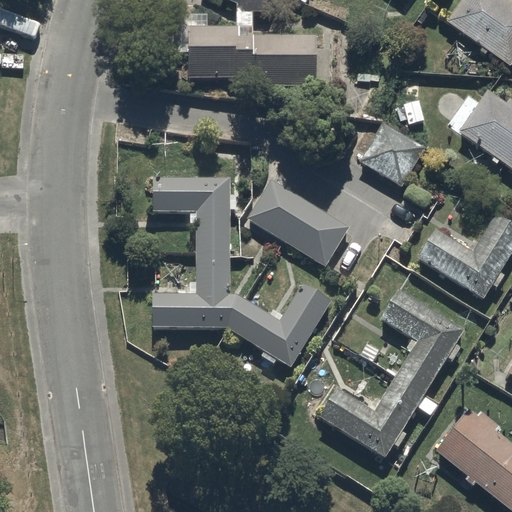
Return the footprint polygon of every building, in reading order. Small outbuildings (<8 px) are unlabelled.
[(269,20),(274,0),(220,0),(219,4),(236,11),(236,19),(236,34),(207,34),(207,23),(174,23),(174,60),(186,60),(186,86),(233,86),(233,96),(316,96),(316,43),(252,43),(251,19),(269,20)] [(491,0),(466,0),(445,30),(509,75),(511,70),(511,4),(505,0),(494,0),(494,2),(491,0)] [(488,98),(458,140),(511,178),(511,107),(509,106),(506,110),(488,98)] [(383,130),(360,169),(401,194),(425,156),(383,130)] [(228,186),(151,186),(151,219),(189,219),(189,232),(195,232),(195,291),(188,291),(188,301),(152,301),(152,337),(226,337),(263,360),(261,364),(273,372),(276,367),(288,375),(331,309),(303,292),(279,329),(237,303),(238,294),(228,294),(228,186)] [(270,188),(247,227),(324,273),(347,234),(270,188)] [(436,236),(417,267),(483,307),(511,259),(511,232),(496,223),(474,259),(436,236)] [(338,396),(319,426),(384,466),(462,338),(398,299),(381,326),(412,345),(405,356),(410,359),(380,410),(373,406),(368,414),(338,396)] [(468,419),(435,460),(466,485),(464,488),(472,495),(475,492),(499,511),(511,511),(511,453),(494,440),(498,434),(481,421),(477,426),(468,419)]
